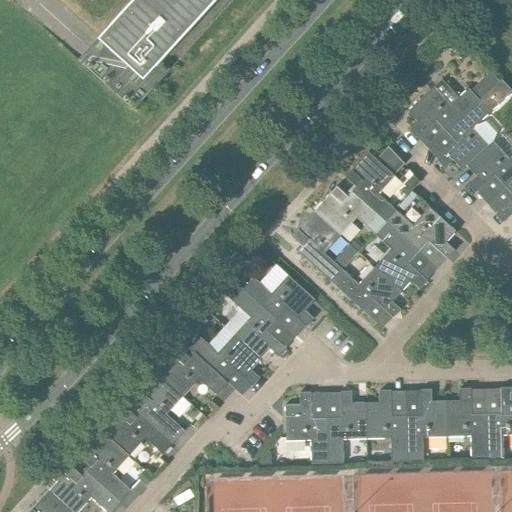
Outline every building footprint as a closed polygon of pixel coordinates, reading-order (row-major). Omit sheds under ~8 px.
[(134,0),(99,39),(98,38),(78,60),(133,110),(170,70),(161,62),(217,0),(134,0)] [(446,131),(500,82),(491,72),(471,91),(469,89),(452,105),(434,87),(408,112),(418,122),(409,130),(417,139),(436,121),(446,131)] [(500,82),(446,131),(456,142),(437,160),(444,169),(453,161),(463,171),(468,167),(489,146),(473,129),(491,113),(491,112),(511,92),(501,80),(500,82)] [(489,146),(468,167),(477,177),(468,185),(475,193),(495,175),(505,186),(511,179),(511,157),(510,160),(493,142),(489,146)] [(385,222),(395,210),(378,195),(395,176),(368,152),(345,178),(356,187),(351,192),(385,222)] [(413,174),(404,184),(411,190),(420,181),(413,174)] [(511,179),(505,186),(511,194),(511,199),(495,215),(503,223),(511,215),(511,179)] [(374,234),(385,222),(351,192),(347,196),(337,187),(314,212),(340,235),(356,218),(374,234)] [(385,222),(418,252),(428,241),(448,259),(455,251),(446,243),(456,232),(430,208),(413,226),(395,210),(385,222)] [(331,282),(342,269),(324,253),(340,235),(314,212),(291,237),(302,246),(297,252),(331,282)] [(376,268),(402,292),(411,281),(420,289),(428,281),(408,263),(418,252),(385,222),(374,234),(392,250),(376,268)] [(351,245),(358,252),(363,246),(364,245),(357,238),(356,239),(351,245)] [(343,251),(352,258),(357,252),(358,252),(351,245),(350,244),(343,251)] [(402,292),(376,268),(360,286),(342,269),(331,282),(364,312),(374,300),(394,318),(401,310),(392,302),(402,292)] [(254,278),(243,289),(277,321),(287,309),(307,327),(314,319),(305,311),(315,300),(288,276),(272,294),(254,278)] [(277,321),(243,289),(233,280),(222,292),(250,318),(234,336),(260,360),(270,349),(279,357),(287,349),(267,331),(277,321)] [(260,360),(234,336),(218,353),(200,337),(189,349),(194,354),(194,353),(223,380),(223,379),(233,369),(253,386),(260,378),(251,370),(260,360)] [(194,353),(194,354),(190,358),(179,348),(156,374),(182,398),(199,380),(217,396),(228,384),(223,379),(223,380),(194,353)] [(182,398),(156,374),(134,398),(144,408),(140,412),(174,443),(185,431),(167,415),(182,398)] [(486,415),(486,460),(503,460),(503,436),(511,435),(511,399),(511,387),(501,388),(501,414),(486,415)] [(446,401),(447,437),(471,436),(471,460),(486,460),(486,415),(472,415),(471,388),(460,389),(460,401),(446,401)] [(406,417),(407,462),(423,462),(423,438),(447,437),(446,401),(432,402),(432,390),(421,390),(421,416),(406,417)] [(366,403),(366,439),(391,439),(391,463),(407,462),(406,417),(391,417),(391,391),(380,391),(380,403),(366,403)] [(343,440),(366,439),(366,403),(352,404),(352,392),(341,392),(341,418),(327,419),(327,464),(343,464),(343,440)] [(311,465),(327,464),(326,419),(311,419),(311,393),(300,393),(300,405),(285,405),(286,441),(311,441),(311,465)] [(174,443),(140,412),(136,417),(125,407),(103,432),(129,456),(145,439),(163,455),(174,443)] [(199,413),(193,420),(200,425),(206,418),(199,413)] [(129,456),(103,432),(80,457),(91,467),(86,472),(121,502),(131,491),(113,474),(129,456)] [(268,451),(255,466),(260,466),(271,466),(271,454),(268,451)] [(111,511),(121,502),(86,472),(82,476),(72,467),(49,491),(71,511),(78,511),(92,498),(106,511),(111,511)] [(154,477),(144,469),(137,478),(147,486),(154,477)] [(71,511),(49,491),(30,511),(71,511)]
